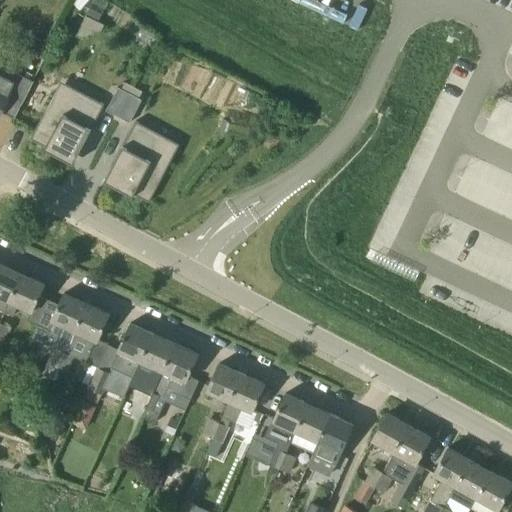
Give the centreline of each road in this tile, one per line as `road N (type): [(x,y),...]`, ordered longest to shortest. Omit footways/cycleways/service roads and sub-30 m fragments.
road 1 (residential): [(389,378),(366,418),(0,256)]
road 2 (residential): [(389,378),(0,170)]
road 3 (residential): [(511,447),(389,378)]
